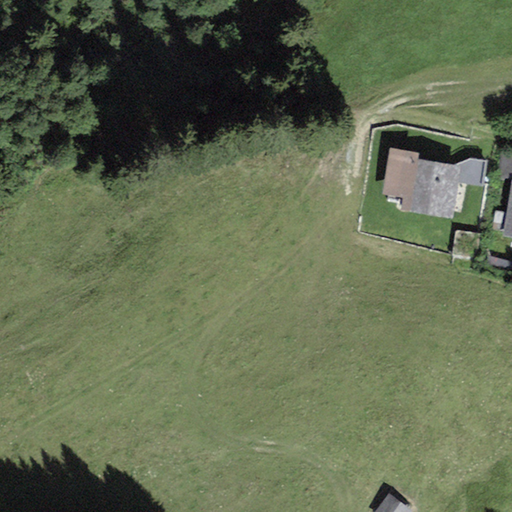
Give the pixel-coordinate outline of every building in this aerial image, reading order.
[(447,210),(453,173),(415,166),(416,160),(395,156),(390,187),(405,189),(403,203),(447,210)] [(511,158),(504,157),(502,173),(511,174),(511,158)] [(511,214),(497,212),(494,229),(511,232),(511,214)] [(475,255),(478,231),(461,229),(458,252),(475,255)] [(511,274),(511,263),(490,257),(487,268),(511,274)] [(404,511),(405,511),(391,500),(381,511),(404,511)]
